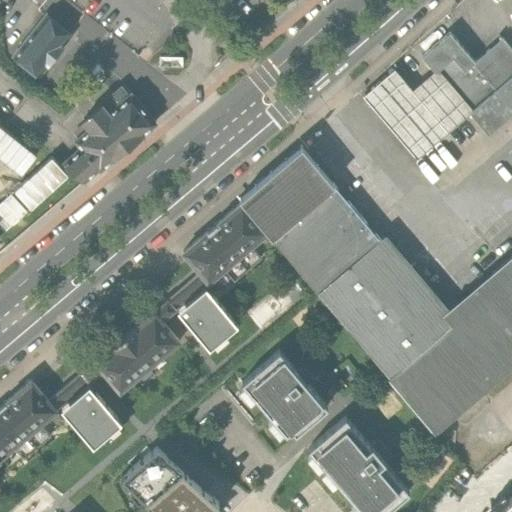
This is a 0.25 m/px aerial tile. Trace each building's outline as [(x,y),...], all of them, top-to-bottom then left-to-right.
[(71,35),(46,16),(14,57),(38,76),(71,35)] [(422,56),(434,70),(470,112),(487,132),(511,110),(511,73),(511,74),(511,73),(511,48),(502,37),(475,60),(450,32),(422,56)] [(417,158),(470,112),(434,70),(412,89),(395,70),(364,96),(417,158)] [(155,122),(130,93),(127,96),(121,88),(82,119),(90,128),(75,140),(81,147),(61,164),(83,181),(98,167),(99,169),(155,122)] [(270,172),(238,198),(242,202),(267,232),(271,237),(334,183),(301,145),(270,172)] [(379,237),(334,183),(271,237),(315,290),(379,237)] [(242,202),(183,252),(200,272),(208,281),(224,268),(234,280),(261,257),(251,245),(267,232),(242,202)] [(414,278),(379,237),(315,290),(386,374),(449,321),(414,278)] [(449,321),(386,374),(433,430),(474,395),(511,363),(511,267),(499,279),(449,321)] [(204,285),(208,281),(200,272),(154,311),(161,320),(176,307),(204,285)] [(204,285),(176,307),(209,347),(237,324),(204,285)] [(179,341),(161,320),(154,311),(94,361),(102,371),(119,391),(179,341)] [(278,350),(241,382),(286,434),(292,429),(295,433),(327,406),(307,383),(309,381),(304,374),(300,369),(298,372),(278,350)] [(92,379),(102,371),(94,361),(48,400),(56,410),(60,407),(87,383),(92,379)] [(31,380),(0,406),(0,457),(48,416),(56,410),(48,400),(31,380)] [(87,383),(60,407),(72,421),(93,446),(102,438),(117,425),(121,422),(87,383)] [(345,419),(306,451),(310,455),(306,458),(331,488),(338,482),(357,506),(351,511),(352,511),(385,511),(409,492),(383,463),(387,459),(380,450),(374,443),(369,447),(345,419)] [(212,511),(218,503),(156,447),(120,477),(126,483),(156,511),(212,511)] [(511,511),(511,496),(494,511),(511,511)]
